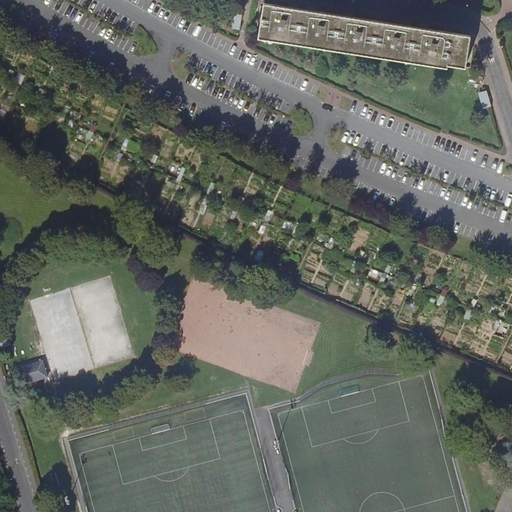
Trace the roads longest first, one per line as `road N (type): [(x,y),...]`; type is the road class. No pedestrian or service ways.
road 1 (residential): [(24,0),(214,106),(511,232)]
road 2 (residential): [(511,185),(328,113),(112,0)]
road 3 (residential): [(345,0),(475,24),(511,122)]
